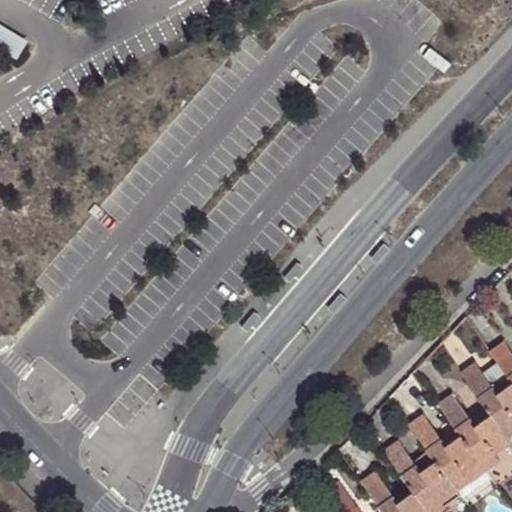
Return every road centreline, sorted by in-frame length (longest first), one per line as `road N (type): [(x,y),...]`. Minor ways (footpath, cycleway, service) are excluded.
road 1 (tertiary): [(511,137),(235,455),(207,511)]
road 2 (residential): [(233,511),(329,435),(511,256)]
road 3 (unclassified): [(0,408),(98,511)]
